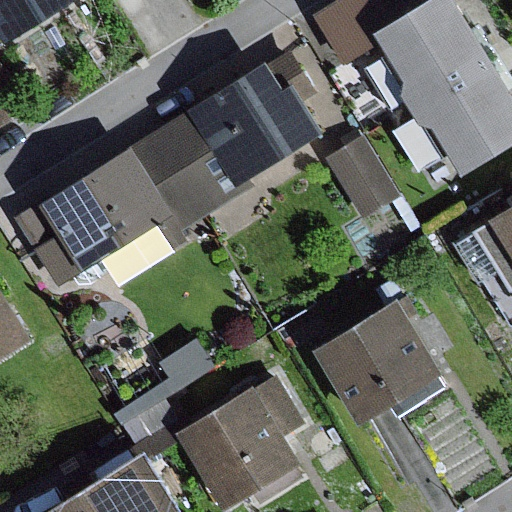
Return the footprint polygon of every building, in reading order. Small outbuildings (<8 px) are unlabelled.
[(0,0),(0,34),(52,0),(0,0)] [(368,28),(413,0),(328,0),(309,12),(340,61),(375,40),(368,28)] [(403,105),(480,54),(446,0),(413,0),(368,28),(375,40),(398,77),(395,88),(403,105)] [(282,42),(181,107),(230,184),(315,129),(297,100),(313,89),(282,42)] [(511,105),(480,54),(403,105),(411,120),(422,122),(450,167),(511,130),(511,105)] [(0,121),(26,104),(0,64),(0,121)] [(230,184),(181,107),(123,145),(165,209),(178,229),(236,192),(230,184)] [(359,135),(322,158),(358,215),(395,191),(359,135)] [(121,141),(33,198),(35,201),(12,216),(54,280),(165,209),(123,145),(121,141)] [(511,201),(470,228),(511,294),(511,201)] [(0,348),(27,331),(0,290),(0,348)] [(390,302),(314,347),(355,414),(383,397),(389,407),(436,379),(390,302)] [(165,375),(109,410),(119,424),(211,365),(193,337),(156,361),(165,375)] [(271,370),(169,428),(214,507),(293,463),(275,433),(299,420),(271,370)] [(140,446),(169,428),(156,405),(126,424),(140,446)] [(173,511),(133,448),(31,511),(173,511)]
